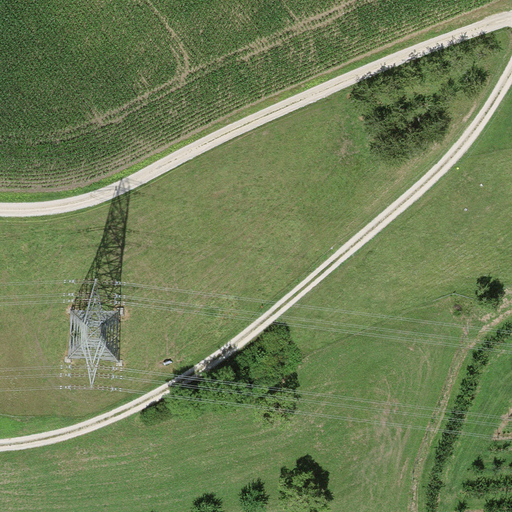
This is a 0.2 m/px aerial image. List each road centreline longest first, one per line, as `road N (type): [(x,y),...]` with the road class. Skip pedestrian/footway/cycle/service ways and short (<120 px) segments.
road 1 (track): [(511,66),(450,159),(308,287),(191,375),(77,430),(0,446)]
road 2 (track): [(511,19),(324,88),(124,187),(74,204),(0,209)]
